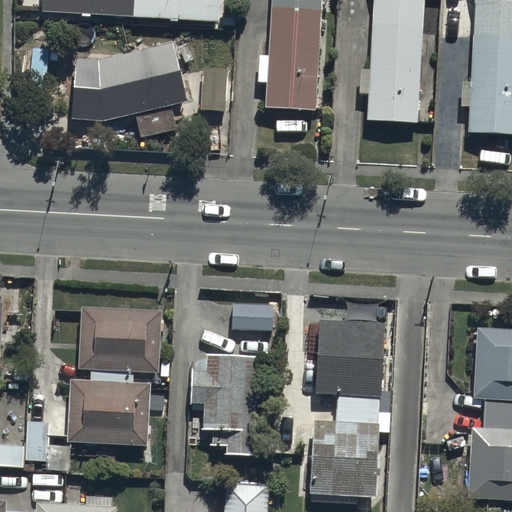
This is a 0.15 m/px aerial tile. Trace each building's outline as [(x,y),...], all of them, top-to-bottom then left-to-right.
[(42,0),(43,21),(221,31),(222,0),(42,0)] [(271,0),(264,108),(315,110),(322,0),(271,0)] [(369,0),(364,119),(417,122),(423,0),(369,0)] [(466,131),(511,134),(511,0),(472,0),(474,6),(466,131)] [(107,67),(78,65),(73,128),(107,131),(189,111),(174,50),(107,67)] [(272,301),(231,301),(231,326),(271,327),(272,301)] [(90,375),(69,375),(67,440),(147,442),(148,378),(133,377),(133,369),(158,369),(159,305),(80,303),(79,365),(90,365),(90,375)] [(379,391),(382,318),(318,313),(318,319),(313,319),(311,344),(316,344),(314,387),(336,388),(334,417),(313,416),(309,496),(354,498),(355,490),(374,491),(377,427),(388,427),(389,408),(375,407),(376,391),(379,391)] [(511,324),(473,323),(470,393),(483,394),(482,423),(468,422),(465,495),(511,496),(511,324)] [(257,452),(258,353),(204,351),(204,367),(192,367),(192,399),(203,400),(203,425),(212,425),(212,440),(226,440),(226,451),(257,452)] [(267,511),(268,483),(224,479),(222,511),(267,511)] [(6,496),(0,495),(0,511),(114,511),(115,502),(112,502),(112,494),(85,493),(85,480),(72,480),(71,500),(33,498),(33,509),(5,508),(6,496)]
